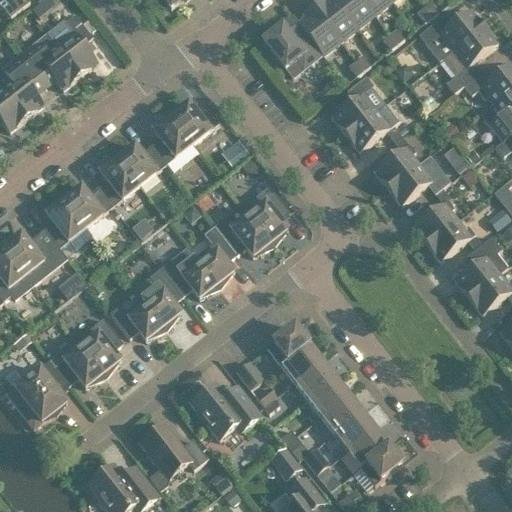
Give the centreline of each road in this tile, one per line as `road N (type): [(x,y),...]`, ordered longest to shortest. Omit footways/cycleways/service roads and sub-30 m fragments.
road 1 (residential): [(75,452),(304,277)]
road 2 (residential): [(465,474),(304,277)]
road 3 (residential): [(351,239),(201,45)]
road 4 (residential): [(511,402),(397,253),(351,239)]
road 5 (residential): [(0,200),(167,74)]
